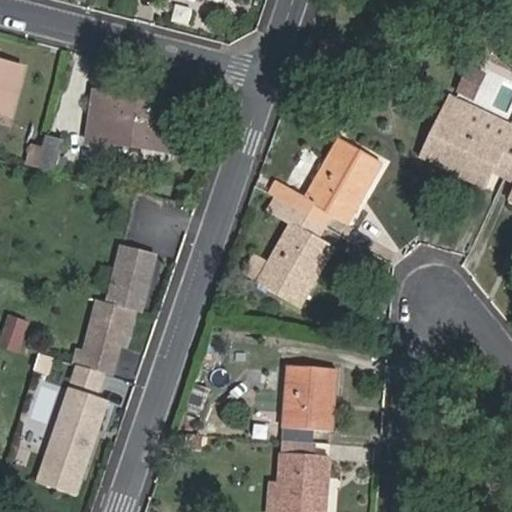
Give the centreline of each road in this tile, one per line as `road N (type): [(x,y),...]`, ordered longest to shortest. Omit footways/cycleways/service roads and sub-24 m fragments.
road 1 (residential): [(123,511),(275,67)]
road 2 (residential): [(511,359),(468,307),(434,296),(413,310),(399,511)]
road 3 (residential): [(275,67),(0,0)]
